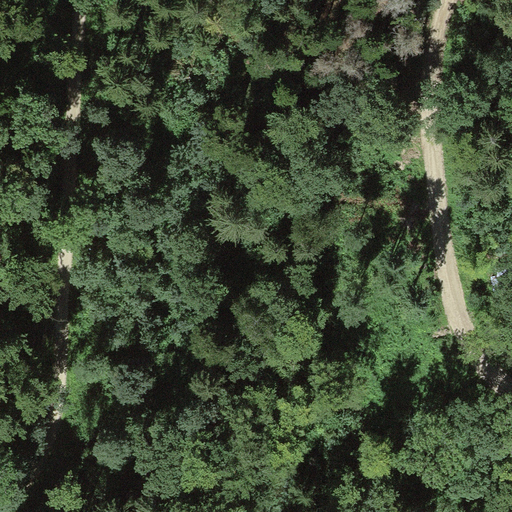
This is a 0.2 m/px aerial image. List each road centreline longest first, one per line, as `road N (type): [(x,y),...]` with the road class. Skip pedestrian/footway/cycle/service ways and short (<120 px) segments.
road 1 (track): [(83,0),(56,403),(24,482),(0,506)]
road 2 (track): [(442,0),(428,53),(437,218),(470,339),(511,386)]
